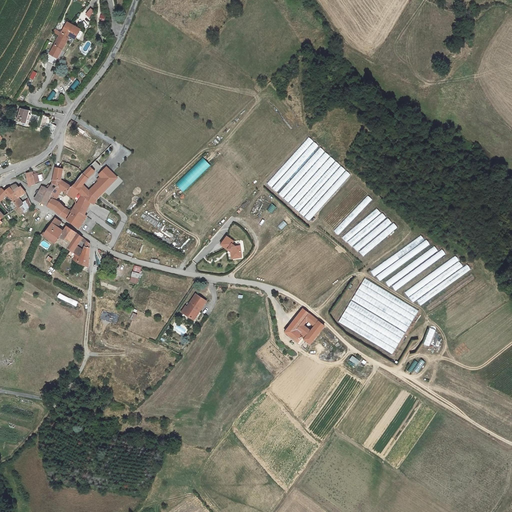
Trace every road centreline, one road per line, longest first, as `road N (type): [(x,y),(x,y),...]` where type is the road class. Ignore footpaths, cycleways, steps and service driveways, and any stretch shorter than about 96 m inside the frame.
road 1 (track): [(272,289),(315,313),(347,348),(511,443)]
road 2 (unclassified): [(27,191),(123,258),(272,289)]
road 3 (tertiary): [(136,0),(108,63),(69,110),(59,138)]
road 4 (track): [(90,239),(87,361)]
